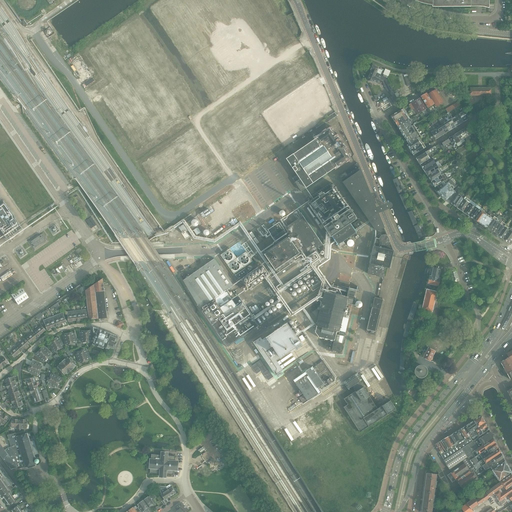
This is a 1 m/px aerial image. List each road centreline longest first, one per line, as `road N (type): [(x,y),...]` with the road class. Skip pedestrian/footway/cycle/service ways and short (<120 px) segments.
road 1 (tertiary): [(411,247),(394,240),(296,0)]
road 2 (secondary): [(463,368),(409,435),(387,511)]
road 3 (residential): [(18,360),(64,327),(93,324),(134,339),(145,373)]
road 4 (residential): [(145,373),(97,364),(73,375),(55,403),(30,410)]
road 5 (residential): [(411,158),(498,101),(497,74)]
road 6 (secondary): [(409,492),(426,444),(472,386)]
